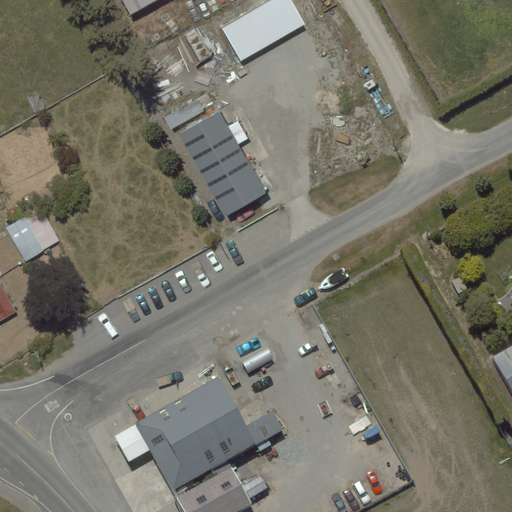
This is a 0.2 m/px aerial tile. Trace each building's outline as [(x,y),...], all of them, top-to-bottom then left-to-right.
[(116,0),(127,19),(161,0),(116,0)] [(248,184),(202,104),(159,129),(205,209),(248,184)] [(27,223),(8,232),(21,259),(40,250),(27,223)] [(0,325),(24,313),(0,267),(0,325)] [(511,398),(511,334),(474,357),(502,404),(511,398)] [(240,447),(201,380),(122,426),(161,493),(215,461),(240,447)] [(511,398),(502,404),(511,421),(511,398)] [(215,461),(161,493),(171,511),(223,511),(239,503),(215,461)]
